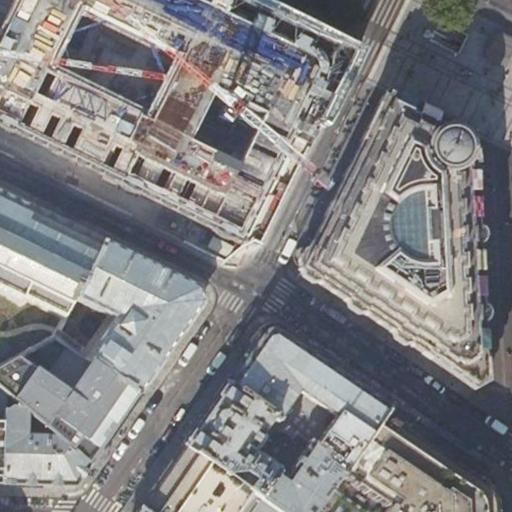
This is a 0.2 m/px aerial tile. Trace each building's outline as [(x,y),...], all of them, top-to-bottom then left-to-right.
[(0,0),(0,126),(13,133),(50,151),(109,180),(237,243),(282,152),(319,77),(320,73),(320,70),(320,68),(318,63),(317,61),(315,59),(311,56),(297,49),(288,44),(234,18),(198,0),(0,0)] [(511,54),(511,39),(493,30),(486,42),(511,55),(511,54)] [(481,315),(477,252),(480,250),(482,247),(482,245),(482,242),(481,239),(479,237),(477,236),(474,190),(473,166),(475,166),(475,157),(473,157),(473,153),(472,145),(468,138),(463,132),(458,128),(452,124),(452,123),(445,119),(444,121),(385,91),(380,98),(358,142),(359,142),(321,220),(309,245),(304,247),(297,261),(298,267),(297,270),(299,272),(300,277),(313,286),(319,286),(322,288),(341,301),(342,306),(355,315),(362,315),(381,328),(390,334),(391,340),(404,349),(411,348),(437,366),(471,390),(485,383),(482,330),(485,328),(486,326),(487,324),(486,321),(485,318),(483,316),(481,315)] [(0,271),(31,209),(8,197),(0,193),(0,271)] [(74,300),(102,243),(75,230),(31,209),(0,271),(0,289),(21,300),(23,298),(65,319),(74,300)] [(102,243),(74,300),(112,319),(85,360),(136,396),(164,357),(200,304),(196,290),(152,268),(102,243)] [(259,332),(258,334),(244,354),(224,384),(299,437),(307,443),(345,470),(389,407),(323,362),(279,332),(277,331),(275,329),(270,328),(268,328),(266,328),(263,329),(259,332)] [(20,358),(0,368),(0,389),(5,394),(88,466),(114,428),(136,396),(85,360),(66,347),(46,376),(20,358)] [(296,443),(299,437),(224,384),(203,415),(181,446),(274,511),(315,511),(345,470),(307,443),(290,468),(291,471),(286,479),(278,474),(278,469),(259,455),(254,456),(249,453),(261,436),(268,440),(272,433),(283,433),(296,443)] [(80,479),(88,466),(5,394),(1,485),(38,486),(74,487),(80,479)] [(389,407),(345,470),(315,511),(491,511),(490,490),(484,479),(476,466),(444,443),(389,407)] [(160,476),(138,509),(140,511),(274,511),(181,446),(160,476)]
